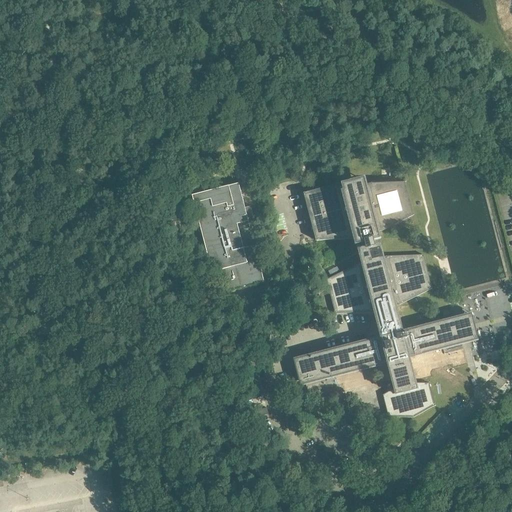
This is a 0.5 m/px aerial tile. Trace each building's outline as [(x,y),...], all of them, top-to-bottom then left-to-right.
[(195,142),(178,133),(172,143),(189,153),(195,142)] [(179,172),(191,168),(188,157),(176,160),(179,172)] [(366,177),(356,180),(304,193),(316,241),(350,239),(355,238),(357,245),(359,244),(360,248),(358,249),(362,263),(359,264),(327,280),(335,314),(372,312),(374,312),(380,336),(294,358),(301,386),(306,385),(308,392),(305,393),(305,394),(336,386),(334,378),(387,364),(394,389),(383,395),(389,417),(414,418),(435,405),(430,383),(417,383),(411,358),(479,340),(472,313),(455,317),(455,316),(415,326),(415,327),(404,330),(397,306),(400,305),(432,289),(423,255),(387,256),(385,257),(381,243),(376,244),(375,240),(382,238),(380,231),(383,230),(414,215),(405,182),(371,183),(368,184),(366,177)] [(243,287),(264,282),(239,184),(193,195),(213,272),(218,270),(218,271),(219,270),(225,292),(243,287)] [(253,355),(246,357),(250,371),(257,369),(253,355)] [(440,449),(448,456),(479,422),(472,415),(440,449)]
